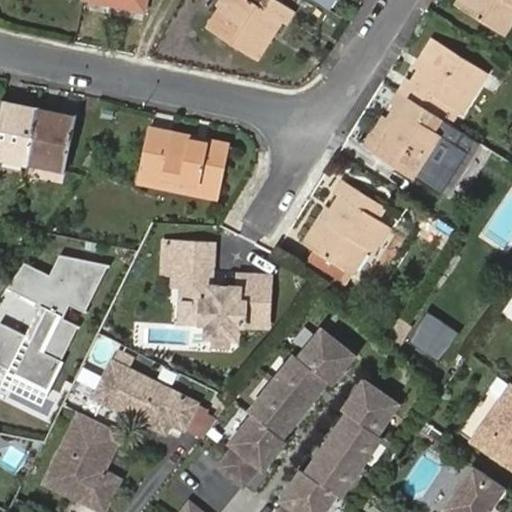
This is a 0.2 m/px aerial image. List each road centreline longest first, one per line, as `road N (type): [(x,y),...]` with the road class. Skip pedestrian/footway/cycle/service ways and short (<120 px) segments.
road 1 (residential): [(0,53),(318,119)]
road 2 (residential): [(396,0),(318,119)]
road 3 (residential): [(318,119),(248,238)]
